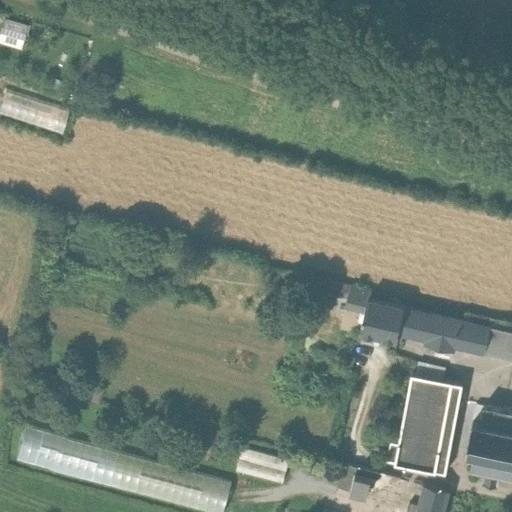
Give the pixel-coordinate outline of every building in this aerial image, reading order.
[(5,11),(0,32),(0,36),(23,42),(29,17),(5,11)] [(42,257),(41,265),(59,269),(61,261),(59,260),(69,214),(52,210),(42,257)] [(156,233),(154,242),(166,245),(168,236),(156,233)] [(347,292),(351,279),(304,269),(301,282),(347,292)] [(351,279),(347,292),(341,321),(359,327),(368,290),(370,291),(372,283),(351,278),(351,279)] [(368,290),(359,327),(398,335),(399,327),(405,299),(370,291),(368,290)] [(405,299),(399,327),(425,334),(424,337),(455,344),(456,341),(485,347),(511,353),(511,324),(491,320),(405,299)] [(491,320),(511,324),(511,316),(491,312),(491,320)] [(422,369),(435,372),(444,373),(447,361),(418,356),(416,368),(422,369)] [(30,366),(27,379),(97,396),(100,382),(30,366)] [(446,412),(453,375),(435,372),(422,369),(416,368),(411,367),(399,435),(395,456),(437,465),(441,444),(446,412)] [(453,375),(446,412),(456,414),(460,393),(463,377),(453,375)] [(481,415),(485,399),(476,398),(473,413),(481,415)] [(481,415),(473,413),(467,446),(474,447),(471,463),(485,466),(500,469),(511,471),(511,404),(485,399),(481,415)] [(441,444),(437,465),(446,467),(456,414),(446,412),(441,444)] [(110,480),(119,447),(83,436),(74,470),(110,480)] [(242,441),(236,464),(283,476),(289,453),(242,441)] [(119,447),(110,480),(222,509),(231,477),(119,447)] [(347,482),(352,459),(343,457),(337,480),(347,482)] [(384,466),(352,459),(347,482),(356,484),(372,487),(374,483),(377,484),(381,470),(383,471),(384,466)] [(500,469),(485,466),(483,478),(497,481),(500,469)] [(417,499),(414,511),(413,511),(511,511),(511,510),(504,508),(502,511),(444,511),(450,484),(423,477),(417,499)] [(325,490),(322,503),(332,505),(335,492),(325,490)] [(414,511),(417,499),(409,497),(406,509),(414,511)]
